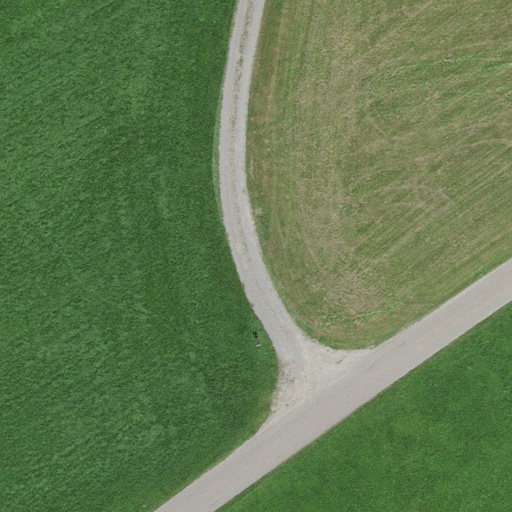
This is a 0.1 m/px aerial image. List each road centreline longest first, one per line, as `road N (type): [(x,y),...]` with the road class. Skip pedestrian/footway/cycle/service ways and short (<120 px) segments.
road 1 (track): [(331,409),(245,242),(235,164),(239,79),(256,0)]
road 2 (unclassified): [(190,511),(511,287)]
